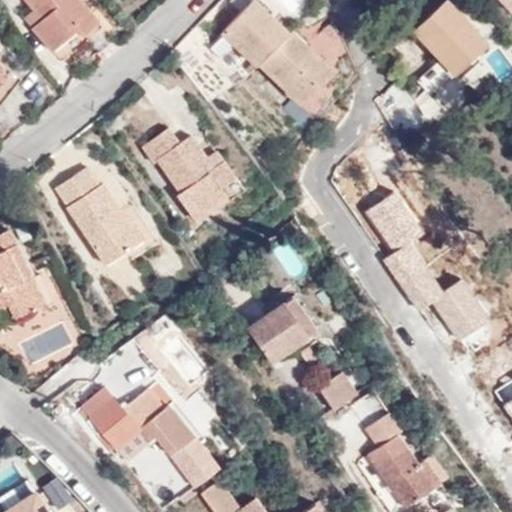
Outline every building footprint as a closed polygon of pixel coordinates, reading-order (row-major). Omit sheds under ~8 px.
[(45,16),(30,28),(52,52),(77,30),(86,40),(102,26),(78,0),(24,0),(33,10),(37,7),(45,16)] [(234,17),(248,3),(244,0),(228,0),(223,6),(234,17)] [(250,0),(250,1),(265,15),(271,9),(261,0),(250,0)] [(442,56),(457,73),(489,43),(448,0),(444,0),(415,27),(442,56)] [(511,8),(511,0),(499,0),(509,11),(511,8)] [(286,34),(265,15),(250,1),(248,3),(234,17),(220,31),(297,103),(329,70),(306,46),(289,30),(286,34)] [(22,18),(30,28),(45,16),(37,7),(33,10),(22,18)] [(346,47),(334,19),(315,39),(335,58),(346,47)] [(294,26),(289,30),(306,46),(310,41),(294,26)] [(231,47),(219,35),(211,42),(225,54),(231,47)] [(451,78),(457,73),(442,56),(436,62),(451,78)] [(0,102),(20,77),(0,59),(0,102)] [(253,74),(226,92),(259,142),(286,123),(253,74)] [(292,121),(301,112),(290,101),(280,110),(292,121)] [(309,121),(301,112),(292,121),(300,129),(309,121)] [(179,143),(168,128),(143,146),(153,163),(158,161),(178,192),(176,195),(192,217),(226,194),(222,187),(236,177),(223,159),(214,166),(191,135),(179,143)] [(100,184),(88,167),(55,188),(68,206),(66,208),(105,265),(145,238),(126,210),(122,212),(103,183),(100,184)] [(399,192),(366,212),(391,252),(381,258),(416,313),(432,302),(454,338),(483,320),(461,284),(443,296),(410,244),(425,234),(399,192)] [(23,279),(29,275),(7,229),(0,232),(0,306),(7,303),(14,317),(35,307),(23,279)] [(43,304),(29,275),(23,279),(35,307),(43,304)] [(314,326),(293,295),(249,324),(270,355),(314,326)] [(319,385),(331,401),(354,386),(343,369),(319,385)] [(149,386),(165,406),(169,402),(173,400),(156,380),(149,386)] [(83,407),(78,411),(110,451),(116,447),(127,461),(133,459),(148,448),(150,441),(157,436),(196,485),(219,467),(196,436),(201,433),(193,423),(187,426),(169,402),(165,406),(149,386),(129,402),(135,410),(129,414),(123,406),(106,385),(82,405),(83,407)] [(354,386),(331,401),(336,408),(359,391),(354,386)] [(187,426),(193,423),(174,399),(173,400),(169,402),(187,426)] [(129,402),(123,406),(129,414),(135,410),(129,402)] [(484,438),(463,409),(446,421),(465,449),(484,438)] [(433,485),(416,462),(394,434),(366,455),(405,507),(433,485)] [(422,458),(416,462),(433,485),(439,480),(422,458)] [(203,491),(218,511),(234,511),(243,507),(221,478),(203,491)] [(56,511),(39,483),(0,505),(0,511),(56,511)] [(243,507),(234,511),(323,511),(316,502),(302,511),(268,511),(257,496),(243,507)]
